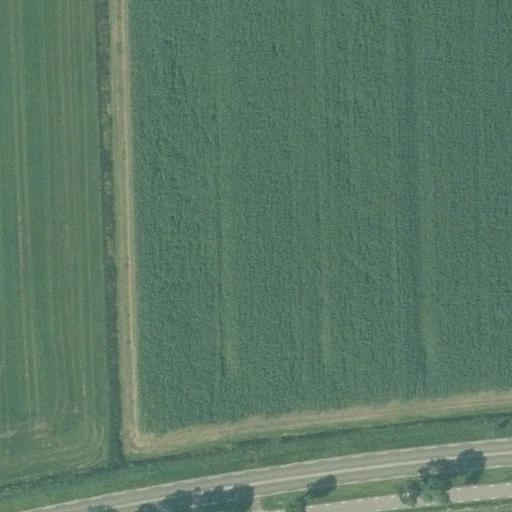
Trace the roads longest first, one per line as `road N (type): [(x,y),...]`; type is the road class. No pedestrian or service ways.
road 1 (secondary): [(511,457),(352,471),(129,511)]
road 2 (unclassified): [(322,511),(511,490)]
